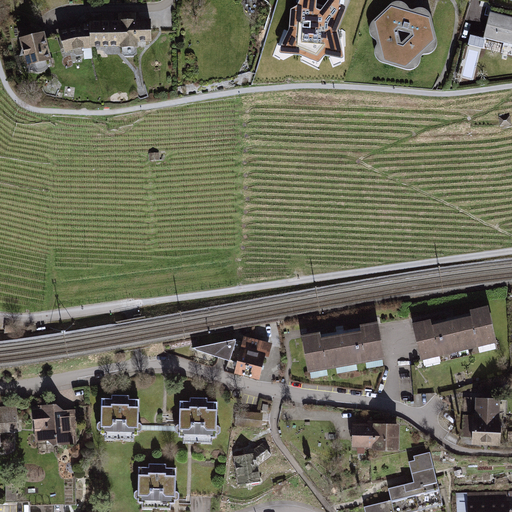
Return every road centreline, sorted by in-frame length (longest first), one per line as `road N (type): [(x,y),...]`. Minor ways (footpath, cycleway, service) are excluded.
road 1 (track): [(0,72),(24,106),(110,112),(284,88),(444,94),(511,85)]
road 2 (residential): [(0,389),(174,367),(275,391),(411,408),(454,444),(511,452)]
road 3 (track): [(132,303),(511,250)]
road 4 (residential): [(0,316),(132,303)]
